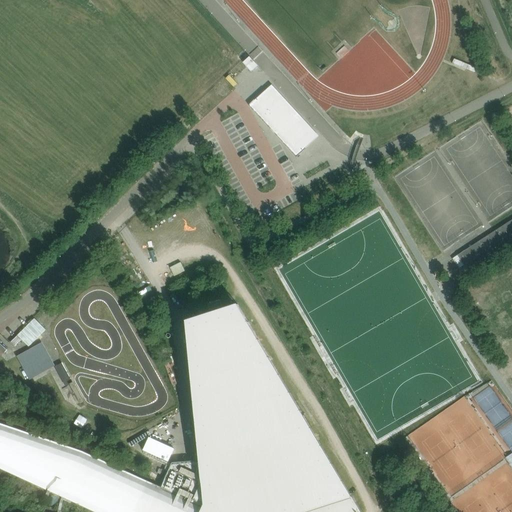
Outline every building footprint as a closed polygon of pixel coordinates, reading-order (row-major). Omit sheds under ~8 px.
[(256,65),(249,58),(244,63),(251,70),(256,65)] [(283,79),(277,81),(280,92),(287,90),(283,79)] [(272,85),(249,106),(296,157),(319,136),(272,85)] [(198,202),(210,226),(221,220),(209,197),(198,202)] [(511,219),(481,240),(459,254),(457,255),(470,274),(511,245),(511,219)] [(0,468),(95,511),(360,511),(310,427),(295,402),(238,305),(187,321),(200,460),(172,463),(161,487),(73,448),(0,422),(0,468)] [(10,342),(14,346),(22,339),(29,347),(46,330),(34,318),(10,342)] [(41,344),(20,356),(32,381),(55,370),(53,367),(50,361),(41,344)] [(69,384),(80,403),(85,400),(74,382),(73,382),(72,381),(62,363),(55,367),(66,386),(69,384)] [(128,444),(131,448),(152,435),(150,431),(128,444)] [(149,441),(144,453),(170,462),(174,450),(149,441)]
